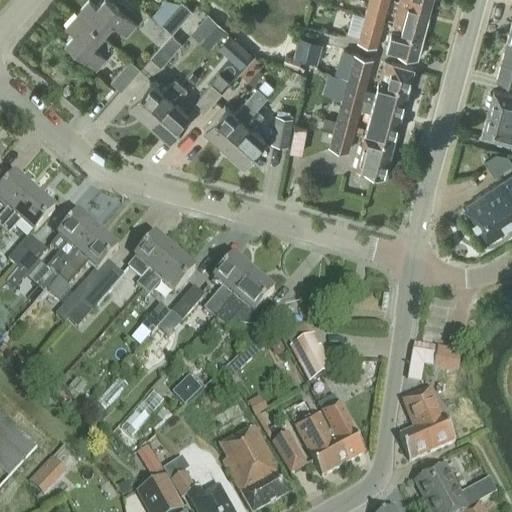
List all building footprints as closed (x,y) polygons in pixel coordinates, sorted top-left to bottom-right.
[(126,35),(136,24),(107,0),(101,0),(96,6),(88,0),(77,13),(101,34),(112,23),(126,35)] [(171,32),(192,10),(181,0),(161,23),(171,32)] [(428,14),(431,0),(399,0),(399,1),(416,6),(414,11),(428,14)] [(383,18),(386,6),(368,1),(365,13),(383,18)] [(422,37),(428,14),(414,11),(416,6),(399,1),(391,28),(422,37)] [(365,13),(364,16),(352,12),(346,33),(358,36),(357,41),(375,46),(383,18),(365,13)] [(91,46),(101,34),(77,13),(65,26),(73,33),(65,42),(96,70),(106,58),(91,46)] [(226,30),(208,13),(195,27),(213,44),(226,30)] [(160,45),(171,33),(150,15),(139,27),(160,45)] [(416,57),(422,37),(391,28),(391,31),(390,31),(385,49),(390,50),(416,57)] [(171,33),(160,45),(150,57),(160,66),(181,43),(171,33)] [(300,33),(294,53),(318,59),(324,40),(300,33)] [(511,42),(506,41),(496,78),(511,82),(511,42)] [(246,47),(233,61),(242,69),(254,55),(246,47)] [(366,82),(372,57),(344,49),(337,74),(347,77),(366,82)] [(248,79),(262,63),(254,56),(239,72),(248,79)] [(121,90),(140,68),(129,59),(110,81),(121,90)] [(408,87),(413,68),(384,60),(379,79),(408,87)] [(221,92),(220,91),(228,81),(220,74),(212,84),(211,83),(193,104),(203,113),(221,92)] [(148,120),(181,83),(174,77),(162,91),(149,79),(128,103),(148,120)] [(364,88),(366,82),(347,77),(343,93),(372,101),(370,111),(364,134),(393,142),(408,87),(379,79),(378,80),(375,91),(364,88)] [(175,102),(187,89),(181,83),(148,120),(168,138),(188,114),(175,102)] [(256,108),(268,95),(262,89),(250,102),(238,116),(224,104),(203,127),(223,145),(256,108)] [(487,112),(511,118),(511,94),(493,90),(487,112)] [(359,108),(370,111),(372,101),(343,93),(336,117),(355,122),(359,108)] [(262,113),(256,108),(223,145),(243,162),(264,139),(250,127),(262,113)] [(511,118),(487,112),(481,135),(501,140),(511,142),(511,118)] [(292,118),(275,114),(270,143),(287,146),(292,118)] [(347,150),(355,122),(336,117),(329,145),(347,150)] [(304,149),(309,122),(296,119),(291,147),(304,149)] [(384,176),(393,142),(364,134),(355,168),(384,176)] [(511,224),(511,172),(462,205),(485,241),(511,224)] [(0,230),(2,232),(34,194),(14,177),(0,193),(0,206),(7,212),(0,220),(0,230)] [(33,235),(54,212),(34,194),(2,232),(8,237),(20,224),(33,235)] [(77,215),(57,239),(66,247),(45,271),(56,281),(59,277),(65,270),(97,233),(77,215)] [(117,250),(97,233),(65,270),(59,277),(56,281),(46,292),(58,303),(69,291),(67,288),(87,266),(94,272),(91,276),(100,284),(101,285),(114,269),(107,262),(117,250)] [(16,269),(38,245),(28,237),(7,262),(16,269)] [(142,292),(174,254),(154,237),(134,261),(127,269),(140,281),(136,286),(142,292)] [(26,278),(47,253),(38,245),(16,269),(26,278)] [(174,295),(194,272),(174,254),(142,292),(148,297),(160,284),(174,295)] [(215,320),(253,276),(233,258),(212,282),(222,290),(204,311),(215,320)] [(91,314),(123,277),(114,269),(101,285),(100,284),(82,306),(91,314)] [(82,306),(100,284),(91,276),(55,317),(65,325),(82,306)] [(244,327),(247,323),(258,333),(277,310),(266,302),(273,293),(253,276),(215,320),(226,330),(232,324),(235,326),(244,327)] [(181,323),(203,298),(193,289),(171,314),(181,323)] [(336,323),(347,325),(350,306),(339,304),(336,323)] [(150,337),(169,315),(159,307),(141,329),(150,337)] [(318,349),(312,337),(289,349),(308,385),(333,372),(321,347),(318,349)] [(434,367),(437,348),(416,344),(413,344),(413,346),(407,376),(422,379),(424,365),(434,367)] [(458,371),(461,352),(438,348),(434,367),(458,371)] [(15,380),(24,370),(10,358),(2,368),(15,380)] [(31,394),(44,379),(33,370),(30,374),(27,372),(21,379),(24,382),(21,386),(31,394)] [(172,381),(166,376),(150,393),(160,402),(172,389),(172,381)] [(172,394),(184,408),(200,393),(188,379),(172,394)] [(85,388),(75,380),(68,389),(78,398),(85,388)] [(408,463),(454,443),(443,418),(442,418),(430,390),(402,403),(413,431),(399,438),(408,463)] [(61,408),(67,401),(56,391),(50,398),(61,408)] [(254,419),(267,411),(259,397),(247,404),(254,419)] [(364,455),(338,406),(333,397),(316,406),(321,415),(330,432),(347,464),(364,455)] [(248,511),(262,511),(293,495),(280,473),(279,474),(253,429),(251,430),(236,404),(213,418),(228,442),(218,448),(226,462),(221,465),(248,511)] [(101,415),(93,408),(87,415),(95,422),(101,415)] [(0,487),(36,449),(0,415),(0,487)] [(347,464),(330,432),(329,433),(319,415),(294,429),(321,478),(347,464)] [(117,430),(109,422),(103,430),(111,437),(117,430)] [(290,477),(306,468),(288,436),(271,446),(284,468),(290,477)] [(146,449),(136,455),(145,469),(155,462),(146,449)] [(192,489),(183,475),(189,471),(181,460),(162,472),(181,501),(186,498),(194,511),(230,511),(217,488),(202,497),(196,487),(192,489)] [(466,511),(479,505),(495,496),(488,481),(460,496),(445,468),(413,484),(427,511),(466,511)] [(40,471),(28,484),(43,498),(55,485),(40,471)] [(183,511),(163,478),(136,493),(146,511),(183,511)]
